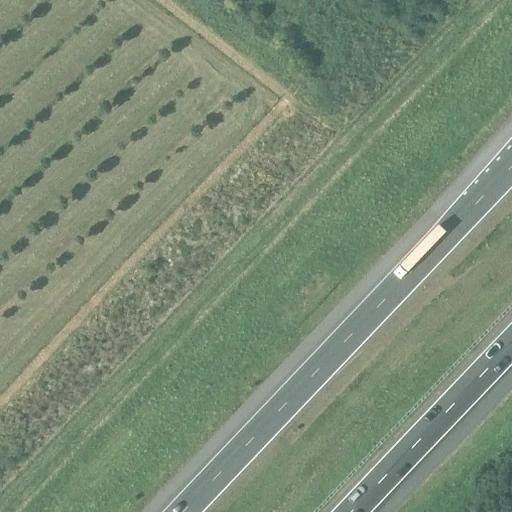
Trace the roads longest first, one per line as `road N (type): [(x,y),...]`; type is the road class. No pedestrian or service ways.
road 1 (motorway): [(511,168),(186,511)]
road 2 (motorway): [(353,511),(511,347)]
